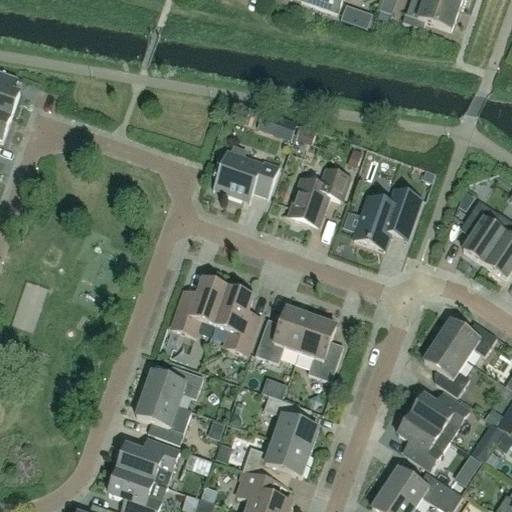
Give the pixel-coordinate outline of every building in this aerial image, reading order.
[(288,0),(288,2),(336,18),(342,0),(288,0)] [(410,0),(401,26),(421,34),(424,26),(450,35),(458,13),(421,0),(410,0)] [(421,0),(458,13),(462,0),(421,0)] [(0,75),(0,118),(10,122),(18,97),(12,95),(17,82),(11,80),(0,75)] [(0,145),(1,146),(10,122),(0,118),(0,145)] [(296,127),(279,121),(273,139),(290,145),(296,127)] [(216,182),(211,194),(248,208),(252,198),(267,203),(279,170),(262,164),(262,167),(244,160),(246,155),(232,150),(230,156),(226,154),(221,167),(217,166),(212,180),(216,182)] [(321,186),(315,189),(301,184),(288,220),(280,218),(280,219),(316,232),(327,201),(341,206),(349,182),(325,174),(321,186)] [(388,209),(367,202),(352,244),(383,255),(389,238),(405,244),(419,203),(394,194),(388,209)] [(474,236),(462,255),(483,269),(504,238),(511,228),(497,218),(478,206),(463,228),(474,236)] [(511,243),(504,238),(483,269),(505,284),(511,273),(511,243)] [(213,331),(227,293),(202,284),(196,300),(183,296),(170,333),(193,341),(199,325),(213,331)] [(252,302),(227,293),(213,331),(228,336),(223,352),(246,360),(259,322),(246,318),(252,302)] [(263,335),(254,360),(277,368),(282,352),(297,358),(310,322),(285,313),(280,329),(276,340),(263,335)] [(310,322),(297,358),(312,363),(307,379),(330,387),(338,362),(325,357),(329,346),(335,331),(310,322)] [(449,326),(436,346),(465,365),(473,354),(483,361),(496,342),(473,327),(467,338),(449,326)] [(465,365),(436,346),(422,366),(440,377),(433,387),(456,402),(468,384),(457,376),(465,365)] [(144,381),(140,392),(144,396),(143,399),(177,411),(181,399),(195,404),(202,382),(177,373),(173,384),(151,376),(149,381),(144,381)] [(423,400),(409,420),(448,445),(468,415),(442,398),(435,408),(423,400)] [(143,399),(135,421),(150,427),(158,430),(154,441),(178,450),(186,428),(172,423),(177,411),(143,399)] [(268,401),(263,415),(281,421),(272,445),(309,457),(317,433),(305,429),(290,423),(295,410),(268,401)] [(448,445),(409,420),(396,440),(408,448),(402,458),(428,475),(448,445)] [(511,440),(498,451),(507,463),(511,459),(511,440)] [(482,465),(492,450),(480,442),(470,457),(482,465)] [(125,450),(116,474),(165,492),(178,454),(147,443),(142,456),(125,450)] [(249,452),(241,476),(244,477),(268,486),(273,472),(300,482),(309,457),(272,445),(267,459),(249,452)] [(199,476),(202,460),(184,456),(181,472),(199,476)] [(157,511),(165,492),(116,474),(107,499),(124,505),(121,511),(157,511)] [(453,511),(461,501),(446,491),(425,477),(418,487),(397,474),(384,494),(411,511),(414,511),(421,503),(435,511),(453,511)] [(268,486),(244,477),(235,501),(249,506),(246,511),(289,511),(291,508),(281,505),(285,492),(268,486)] [(411,511),(384,494),(371,511),(411,511)] [(183,495),(178,511),(182,511),(190,511),(195,499),(183,495)] [(511,511),(511,497),(508,502),(505,500),(497,511),(511,511)]
